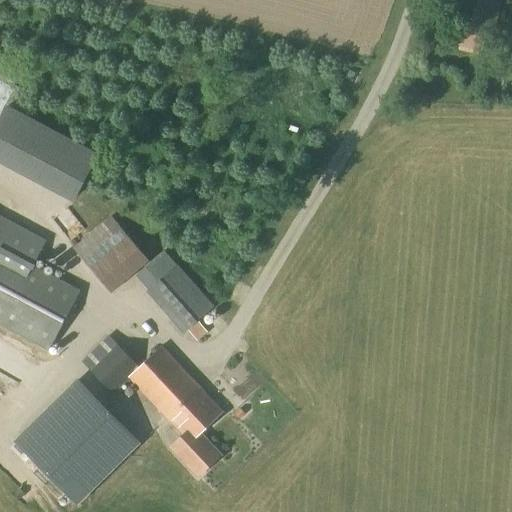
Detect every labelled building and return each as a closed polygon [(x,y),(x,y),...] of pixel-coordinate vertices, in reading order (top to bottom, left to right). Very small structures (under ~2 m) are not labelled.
[(492,41),(501,0),(451,0),(440,48),(480,57),(484,39),(492,41)] [(97,152),(5,103),(0,113),(0,162),(72,201),(97,152)] [(0,216),(0,325),(49,352),(80,292),(33,267),(46,241),(0,216)] [(149,262),(126,235),(102,224),(72,249),(111,295),(149,262)] [(170,272),(157,257),(135,276),(135,278),(146,292),(147,292),(183,334),(215,307),(178,264),(170,272)] [(139,368),(108,337),(82,362),(114,395),(130,379),(182,435),(168,449),(197,480),(222,456),(201,433),(222,413),(162,348),(139,368)] [(76,381),(15,441),(41,468),(52,479),(77,505),(85,496),(138,445),(103,408),(76,381)] [(18,491),(13,495),(18,501),(23,496),(18,491)]
